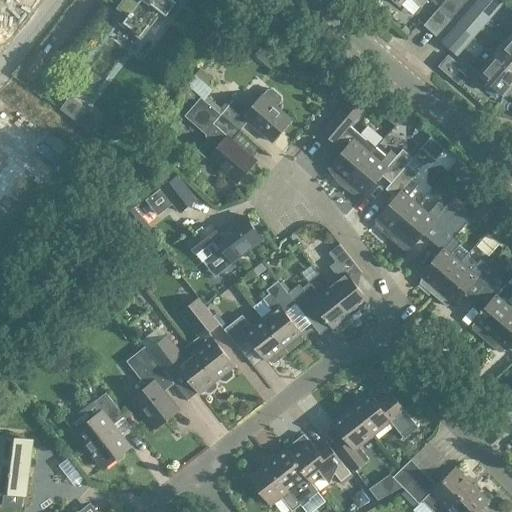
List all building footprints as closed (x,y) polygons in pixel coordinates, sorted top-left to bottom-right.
[(122,0),(116,9),(127,17),(122,23),(140,37),(160,12),(166,16),(176,4),(170,0),(122,0)] [(445,0),(439,8),(452,19),(467,1),(465,0),(445,0)] [(478,0),(473,6),(481,13),(492,0),(478,0)] [(473,6),(457,24),(473,37),(472,36),(487,19),(481,13),(473,6)] [(452,19),(439,8),(423,26),(436,37),(452,19)] [(473,37),(457,24),(442,42),(457,55),(473,37)] [(511,40),(510,39),(495,57),(511,71),(511,40)] [(511,88),(511,71),(495,57),(486,49),(470,67),(505,97),(511,88)] [(450,77),(460,66),(448,56),(438,68),(450,77)] [(189,63),(180,72),(198,88),(206,79),(189,63)] [(221,115),(240,132),(248,122),(272,143),(291,121),(275,107),(280,101),(280,97),(271,90),(267,90),(262,96),(262,95),(250,109),(236,98),(221,115)] [(201,150),(209,157),(208,159),(236,184),(255,161),(232,141),(240,132),(221,115),(203,100),(188,116),(212,137),(201,150)] [(339,186),(340,187),(374,147),(349,125),(353,121),(341,110),(321,132),(334,143),(339,137),(348,145),(327,168),(331,177),(339,186)] [(101,120),(92,113),(82,126),(91,133),(101,120)] [(390,183),(407,164),(413,158),(402,149),(397,155),(390,149),(384,156),(374,147),(340,187),(344,190),(350,193),(355,196),(360,198),(381,174),(390,183)] [(376,224),(391,237),(419,205),(409,196),(419,185),(412,179),(417,174),(407,164),(390,183),(385,189),(395,197),(378,217),(379,217),(376,220),(376,224)] [(195,199),(176,175),(161,186),(180,211),(195,199)] [(475,191),(482,197),(490,189),(490,188),(483,182),(483,183),(475,191)] [(150,212),(166,231),(182,217),(166,198),(150,212)] [(445,228),(447,225),(459,212),(449,204),(446,208),(439,202),(429,214),(419,205),(391,237),(406,249),(408,249),(411,246),(412,246),(435,220),(445,228)] [(460,211),(459,212),(447,225),(464,240),(477,225),(460,211)] [(202,263),(220,249),(232,263),(262,240),(243,217),(219,236),(211,226),(188,244),(202,263)] [(419,283),(432,294),(460,262),(467,255),(468,253),(459,245),(461,242),(454,237),(421,275),(423,277),(421,279),(419,283)] [(338,280),(328,288),(354,321),(369,309),(369,304),(352,282),(362,275),(340,246),(330,254),(336,262),(329,268),(338,280)] [(481,260),(478,264),(467,255),(460,262),(432,294),(446,307),(449,306),(452,302),(454,304),(478,277),(488,285),(502,268),(493,260),(488,266),(481,260)] [(485,341),(511,310),(511,286),(507,282),(511,276),(502,268),(488,285),(497,293),(473,320),(475,322),(471,326),(472,330),(485,341)] [(296,305),(287,294),(278,282),(266,291),(268,294),(262,299),(272,311),(261,320),(288,353),(302,342),(302,338),(300,335),(301,334),(285,313),(296,305)] [(333,329),(335,327),(338,331),(342,330),(354,321),(328,288),(318,296),(309,284),(302,289),(299,285),(287,294),(296,305),(306,318),(317,310),(333,329)] [(188,345),(194,353),(216,381),(219,379),(221,381),(226,382),(233,377),(233,371),(231,369),(234,367),(208,333),(219,325),(198,299),(180,313),(199,336),(188,345)] [(511,310),(485,341),(499,353),(503,352),(505,349),(507,350),(511,343),(511,310)] [(266,362),(269,360),(271,362),(274,364),(288,353),(261,320),(251,328),(242,316),(223,330),(239,350),(250,341),(266,362)] [(144,347),(172,382),(187,370),(205,394),(211,395),(218,390),(218,384),(216,381),(194,353),(188,345),(178,352),(159,328),(141,342),(145,347),(144,347)] [(127,361),(148,388),(133,400),(155,429),(179,411),(165,392),(174,385),(172,382),(144,347),(127,361)] [(369,392),(350,407),(373,435),(391,420),(405,438),(418,428),(390,391),(376,402),(369,392)] [(105,394),(67,423),(102,469),(130,447),(113,425),(123,418),(105,394)] [(359,447),(373,435),(350,407),(332,422),(348,441),(337,450),(354,472),(366,462),(368,460),(359,447)] [(304,434),(285,449),(290,455),(312,483),(323,475),(329,483),(334,473),(341,482),(351,474),(326,442),(316,449),(304,434)] [(0,492),(24,496),(31,442),(0,437),(0,492)] [(285,449),(267,463),(300,505),(318,491),(312,483),(290,455),(285,449)] [(402,486),(421,467),(412,458),(392,477),(402,486)] [(291,511),(300,505),(267,463),(249,477),(270,505),(281,497),(291,511)] [(402,486),(409,494),(429,475),(421,467),(402,486)] [(429,475),(409,494),(418,504),(421,500),(432,511),(442,511),(445,509),(471,484),(455,467),(437,484),(429,475)] [(448,511),(475,511),(481,507),(487,501),(471,484),(445,509),(448,511)]
